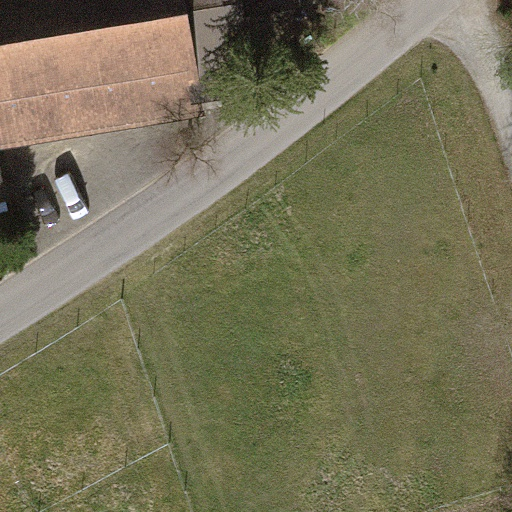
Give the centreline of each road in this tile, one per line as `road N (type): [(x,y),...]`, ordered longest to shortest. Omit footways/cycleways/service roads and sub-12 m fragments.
road 1 (residential): [(428,0),(191,192),(0,321)]
road 2 (track): [(467,0),(511,147)]
